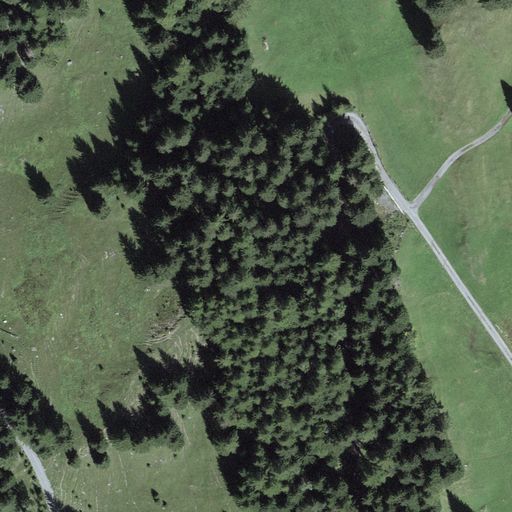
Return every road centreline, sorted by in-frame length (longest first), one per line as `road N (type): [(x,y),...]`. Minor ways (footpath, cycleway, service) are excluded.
road 1 (track): [(354,511),(330,136),(338,118),(357,120),(383,176),(511,361)]
road 2 (track): [(511,107),(494,131),(453,156),(411,211)]
road 3 (track): [(0,392),(56,511)]
